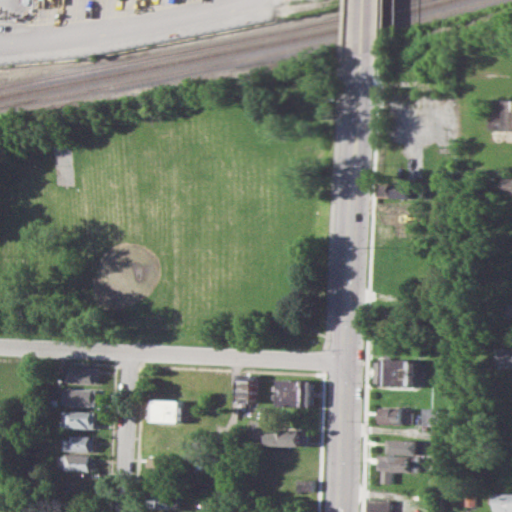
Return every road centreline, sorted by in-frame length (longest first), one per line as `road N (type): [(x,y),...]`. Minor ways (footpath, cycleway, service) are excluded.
road 1 (secondary): [(364,58),(339,511)]
road 2 (residential): [(345,361),(0,345)]
road 3 (residential): [(129,350),(123,511)]
